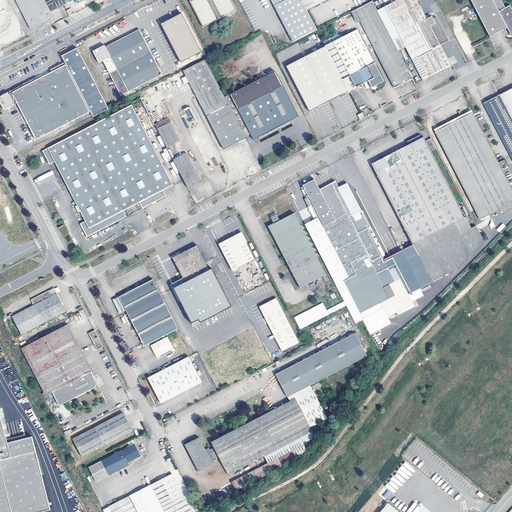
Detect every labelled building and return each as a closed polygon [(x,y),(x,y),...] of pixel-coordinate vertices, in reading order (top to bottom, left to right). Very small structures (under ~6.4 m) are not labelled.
[(53,18),(44,0),(16,0),(25,18),(31,29),(53,18)] [(188,0),(202,27),(236,10),(231,0),(188,0)] [(270,0),(293,42),(317,30),(307,11),(301,0),(270,0)] [(301,0),(307,11),(327,0),(301,0)] [(427,19),(417,0),(398,0),(376,11),(398,51),(405,48),(423,81),(430,77),(451,66),(440,45),(449,41),(437,17),(433,18),(432,16),(427,19)] [(470,0),(490,37),(507,29),(511,35),(511,34),(511,9),(510,5),(505,8),(501,0),(470,0)] [(376,11),(371,2),(351,13),(357,24),(360,23),(364,32),(395,88),(399,86),(399,87),(405,84),(404,83),(412,79),(398,51),(376,11)] [(201,52),(181,14),(172,18),(161,24),(180,63),(201,52)] [(139,29),(105,47),(104,45),(101,47),(92,51),(99,63),(102,61),(121,96),(162,74),(139,29)] [(322,40),(331,58),(348,91),(367,82),(368,85),(370,84),(372,88),(384,81),(360,35),(357,30),(328,45),(325,39),(322,40)] [(47,74),(42,77),(41,75),(36,78),(24,84),(0,96),(0,103),(4,110),(17,103),(36,140),(90,111),(93,117),(109,109),(77,48),(66,54),(62,56),(66,64),(65,65),(64,63),(60,64),(50,70),(51,72),(47,74)] [(331,58),(326,62),(317,50),(286,66),(309,111),(328,101),(343,94),(348,91),(331,58)] [(189,82),(206,116),(224,149),(246,138),(245,137),(225,97),(205,59),(183,70),(186,76),(181,78),(185,84),(189,82)] [(275,71),(225,97),(245,137),(250,134),(253,140),(258,137),(259,140),(292,123),(291,120),(298,117),(275,71)] [(499,95),(511,119),(511,88),(509,90),(499,95)] [(511,119),(499,95),(491,99),(483,103),(511,159),(511,119)] [(42,151),(49,165),(55,162),(77,205),(75,206),(78,212),(80,211),(85,221),(80,224),(87,237),(126,217),(123,211),(139,202),(142,209),(166,196),(163,190),(173,185),(132,105),(42,151)] [(189,118),(184,120),(186,124),(194,120),(188,107),(184,108),(189,118)] [(511,202),(511,188),(473,112),(443,127),(435,132),(480,219),(511,202)] [(154,124),(157,129),(171,121),(169,117),(154,124)] [(171,121),(157,129),(166,147),(180,140),(171,121)] [(413,244),(465,217),(424,137),(422,138),(420,135),(407,141),(408,145),(389,155),(371,164),(413,244)] [(166,149),(161,153),(166,162),(171,158),(166,149)] [(187,153),(173,160),(187,187),(201,180),(187,153)] [(301,154),(294,157),(297,162),(303,159),(301,154)] [(314,223),(360,313),(390,298),(384,287),(389,284),(401,278),(390,256),(384,259),(345,184),(339,187),(336,181),(320,189),(314,179),(303,185),(308,195),(307,196),(319,221),(314,223)] [(201,181),(189,186),(193,197),(195,196),(197,200),(199,199),(196,192),(204,189),(201,181)] [(292,202),(287,192),(277,198),(282,207),(292,202)] [(271,217),(274,223),(268,226),(300,288),(323,276),(326,282),(329,280),(318,258),(319,255),(315,252),(317,249),(312,247),(313,244),(309,241),(311,238),(306,236),(308,233),(303,230),(305,227),(300,225),(294,213),(280,220),(276,214),(271,217)] [(471,214),(465,217),(413,244),(432,282),(459,268),(484,241),(471,214)] [(503,223),(497,229),(499,232),(505,226),(503,223)] [(228,237),(229,239),(218,245),(231,270),(254,258),(245,241),(246,241),(242,233),(233,237),(232,236),(228,237)] [(390,256),(401,278),(409,294),(432,282),(413,244),(390,256)] [(241,323),(226,295),(221,298),(207,270),(209,269),(196,245),(176,256),(172,257),(183,279),(180,280),(181,283),(172,288),(200,344),(241,323)] [(221,298),(226,295),(212,268),(209,269),(207,270),(221,298)] [(178,328),(153,279),(121,296),(114,299),(121,313),(126,310),(144,346),(178,328)] [(322,285),(319,280),(309,285),(312,290),(322,285)] [(384,287),(390,298),(395,295),(389,284),(384,287)] [(57,293),(54,288),(31,300),(33,305),(12,316),(21,335),(66,311),(57,293)] [(299,342),(276,297),(259,305),(282,350),(299,342)] [(47,396),(54,393),(62,409),(96,392),(97,390),(98,389),(98,387),(98,385),(98,383),(95,384),(93,380),(96,379),(67,324),(22,348),(47,396)] [(103,347),(95,330),(88,333),(97,350),(103,347)] [(368,356),(356,333),(312,355),(324,378),(368,356)] [(150,345),(156,357),(173,348),(167,336),(150,345)] [(264,456),(268,463),(231,482),(236,490),(296,459),(294,456),(306,449),(303,443),(316,437),(311,427),(327,418),(310,385),(324,378),(312,355),(275,374),(287,397),(288,397),(290,401),(211,442),(214,447),(210,449),(208,447),(205,449),(199,437),(185,444),(198,469),(212,462),(211,460),(219,456),(228,474),(264,456)] [(147,378),(161,403),(202,382),(188,356),(147,378)] [(133,430),(123,412),(73,438),(82,457),(133,430)] [(0,511),(41,511),(51,510),(32,436),(7,443),(0,414),(0,413),(0,511)] [(511,448),(511,440),(483,417),(455,452),(488,478),(511,448)] [(130,465),(128,462),(141,456),(135,443),(122,450),(121,450),(89,467),(96,482),(130,465)] [(192,511),(172,473),(109,506),(111,511),(192,511)] [(399,511),(388,503),(380,511),(399,511)]
